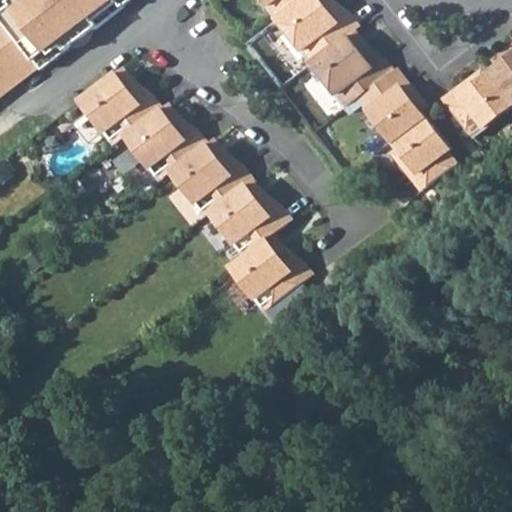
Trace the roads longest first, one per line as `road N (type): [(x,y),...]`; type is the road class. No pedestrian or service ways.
road 1 (residential): [(144,22),(290,145),(370,251)]
road 2 (residential): [(144,22),(34,108)]
